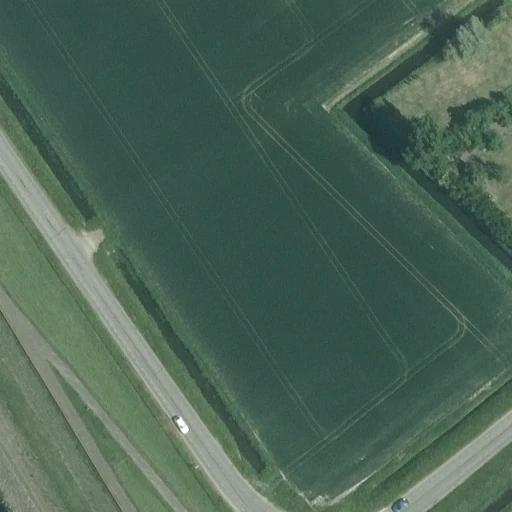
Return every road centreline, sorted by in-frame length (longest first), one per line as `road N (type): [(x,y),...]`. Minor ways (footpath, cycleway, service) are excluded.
road 1 (unclassified): [(249,511),(0,152)]
road 2 (unclassified): [(511,425),(406,511)]
